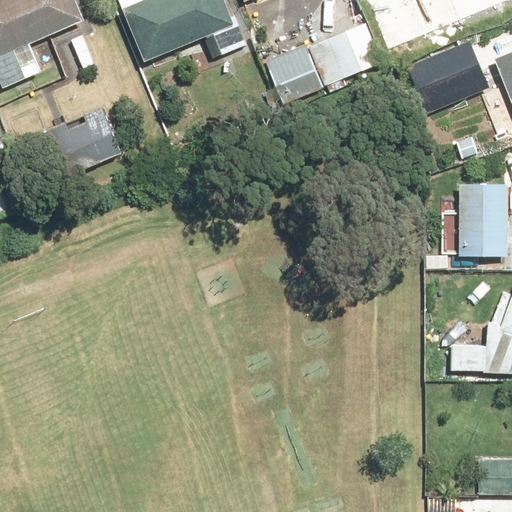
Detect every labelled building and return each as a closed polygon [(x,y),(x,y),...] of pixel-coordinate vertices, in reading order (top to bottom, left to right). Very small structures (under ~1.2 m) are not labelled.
[(89,0),(0,0),(0,79),(4,91),(51,73),(40,46),(99,24),(89,0)] [(125,0),(147,57),(241,21),(233,0),(125,0)] [(86,34),(58,45),(70,76),(98,65),(86,34)] [(316,39),(272,58),(289,98),(333,79),(316,39)] [(476,39),(407,65),(426,115),(494,89),(476,39)] [(511,39),(494,46),(511,89),(511,39)] [(110,98),(50,123),(70,172),(130,147),(110,98)] [(0,137),(0,197),(21,189),(0,137)] [(511,174),(464,175),(464,251),(511,250),(511,174)] [(511,307),(509,317),(493,311),(482,340),(458,331),(445,367),(511,370),(511,307)] [(479,493),(511,494),(511,458),(480,458),(479,493)]
